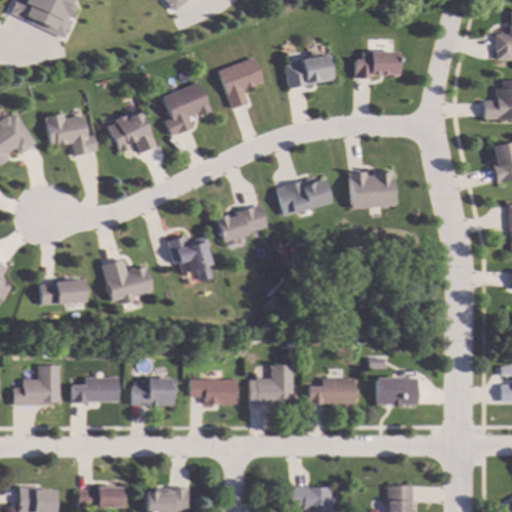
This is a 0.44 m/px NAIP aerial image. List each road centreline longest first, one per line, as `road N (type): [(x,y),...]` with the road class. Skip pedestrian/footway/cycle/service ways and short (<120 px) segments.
road 1 (residential): [(511,448),(0,450)]
road 2 (residential): [(462,511),(462,255),(429,130),(447,12)]
road 3 (residential): [(429,130),(312,132),(271,142),(117,215),(77,222),(38,216)]
